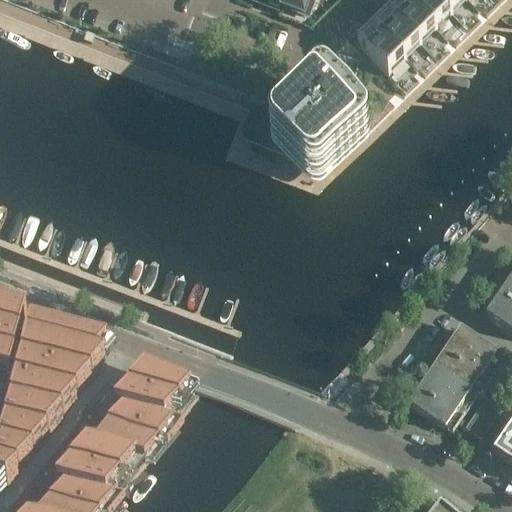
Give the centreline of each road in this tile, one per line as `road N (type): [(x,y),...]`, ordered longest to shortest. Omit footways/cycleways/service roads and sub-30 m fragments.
road 1 (residential): [(0,297),(354,429)]
road 2 (unclassified): [(354,429),(375,383),(511,237)]
road 3 (residential): [(374,0),(314,58),(266,54),(204,32)]
road 4 (residential): [(354,429),(424,459),(501,511)]
